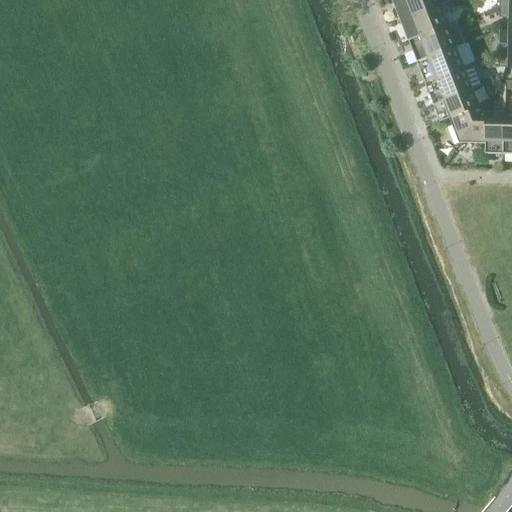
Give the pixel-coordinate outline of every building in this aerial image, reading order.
[(439,5),(437,0),(393,0),(401,20),(439,5)] [(448,27),(439,5),(401,20),(410,41),(448,27)] [(509,7),(500,6),(500,18),(509,18),(509,7)] [(457,23),(448,27),(410,41),(418,63),(456,48),(465,44),(457,23)] [(499,56),(508,56),(508,44),(499,44),(499,56)] [(456,48),(418,63),(426,84),(464,69),(456,48)] [(508,56),(499,56),(499,68),(508,68),(508,56)] [(464,69),(426,84),(434,105),(472,90),(464,69)] [(481,113),(472,90),(434,105),(438,116),(448,113),(460,144),(481,113)] [(505,114),(481,113),(460,144),(493,145),(493,155),(505,155),(505,114)]
